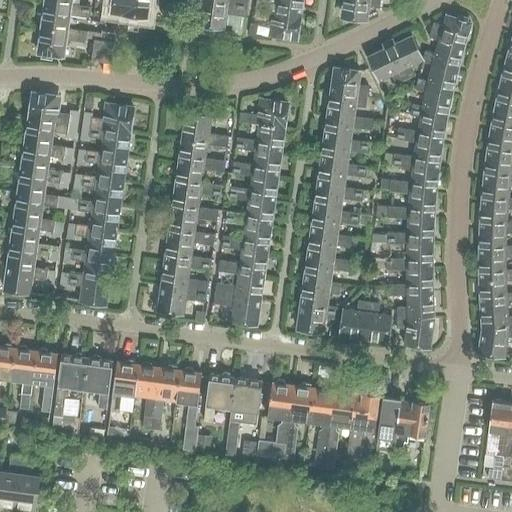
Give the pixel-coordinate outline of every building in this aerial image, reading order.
[(112,0),(111,12),(122,14),(146,17),(148,0),(112,0)] [(247,6),(202,0),(199,25),(224,29),(224,28),(225,28),(227,14),(246,17),(247,6)] [(274,0),(275,0),(274,0),(256,0),(255,8),(301,14),(302,0),(274,0)] [(380,0),(343,0),(342,14),(345,17),(359,19),(362,16),(363,13),(368,14),(370,7),(379,8),(380,0)] [(89,18),(91,7),(71,4),(71,7),(45,3),(42,28),(68,31),(68,29),(70,15),(89,18)] [(297,39),(301,14),(255,8),(254,16),(271,19),(269,31),(270,31),(277,32),(277,36),(297,39)] [(464,47),(471,23),(467,21),(468,18),(459,15),(458,19),(451,17),(450,19),(445,17),(443,25),(433,22),(429,38),(438,41),(438,40),(464,47)] [(251,23),(249,36),(256,36),(257,24),(251,23)] [(88,31),(68,29),(68,31),(42,28),(38,53),(43,53),(42,57),(51,58),(52,55),(64,56),(67,40),(86,42),(88,31)] [(113,29),(107,28),(107,29),(113,30),(114,33),(114,38),(110,63),(111,63),(116,32),(113,29)] [(114,38),(95,35),(91,60),(110,63),(114,38)] [(423,61),(423,60),(412,36),(394,44),(396,47),(391,49),(406,80),(416,75),(412,66),(423,61)] [(423,61),(424,63),(432,65),(432,64),(457,71),(464,47),(438,40),(438,41),(435,53),(425,51),(423,60),(423,61)] [(386,48),(368,57),(380,81),(392,76),(396,84),(406,80),(391,49),(387,51),(386,48)] [(511,59),(507,58),(501,82),(511,84),(511,59)] [(432,64),(432,65),(428,81),(418,78),(415,90),(425,92),(426,89),(451,95),(457,71),(432,64)] [(369,86),(359,84),(361,71),(334,68),(331,92),(368,97),(369,86)] [(511,109),(511,84),(501,82),(496,106),(511,109)] [(425,92),(423,106),(412,104),(410,116),(420,118),(421,114),(446,119),(451,95),(426,89),(425,92)] [(58,112),(60,100),(52,99),(53,95),(33,92),(29,117),(76,124),(78,111),(70,109),(69,114),(58,112)] [(354,119),(355,116),(356,106),(366,108),(368,97),(331,92),(328,115),(354,119)] [(241,112),(239,122),(259,124),(285,127),(288,102),(268,100),(267,104),(260,102),(259,103),(257,115),(241,112)] [(113,108),(105,107),(103,118),(91,116),(91,112),(83,111),(81,125),(130,132),(134,107),(113,104),(113,108)] [(511,109),(496,106),(491,130),(511,134),(511,109)] [(227,147),(229,136),(210,134),(212,117),(186,113),(183,138),(209,142),(208,144),(227,147)] [(420,118),(418,131),(398,127),(396,139),(416,142),(416,140),(442,144),(446,119),(421,114),(420,118)] [(372,130),(374,119),(355,116),(354,119),(328,115),(324,139),(351,143),(351,139),(353,127),(372,130)] [(26,142),(51,146),(53,131),(67,133),(66,137),(74,138),(74,137),(76,124),(29,117),(26,142)] [(259,124),(256,140),(237,138),(235,148),(255,151),(255,148),(281,152),(285,127),(259,124)] [(130,132),(81,125),(79,139),(87,140),(88,137),(103,139),(101,153),(127,156),(130,132)] [(511,134),(491,130),(487,155),(511,158),(511,161),(511,134)] [(205,166),(205,169),(224,172),(225,161),(206,158),(208,144),(209,142),(183,138),(179,162),(205,166)] [(348,163),(350,151),(370,154),(371,142),(351,139),(351,143),(324,139),(321,163),(347,166),(348,163)] [(415,149),(414,156),(394,153),(392,166),(412,168),(412,165),(438,168),(442,144),(416,140),(416,142),(415,149)] [(22,167),(48,170),(50,156),(63,158),(63,162),(71,163),(73,149),(51,146),(26,142),(22,167)] [(255,148),(255,151),(253,164),(233,161),(232,173),(251,176),(251,173),(278,177),(281,152),(255,148)] [(78,149),(76,164),(84,165),(85,161),(99,163),(97,177),(123,181),(127,156),(101,153),(78,149)] [(509,182),(509,185),(511,185),(511,173),(510,174),(511,161),(511,158),(487,155),(484,180),(509,182)] [(201,191),(201,194),(220,196),(222,185),(203,182),(205,169),(205,166),(179,162),(176,187),(201,191)] [(345,187),(346,175),(366,178),(368,166),(348,163),(347,166),(321,163),(318,186),(344,190),(345,187)] [(412,165),(412,168),(411,182),(390,179),(389,191),(409,193),(410,190),(435,193),(438,168),(412,165)] [(48,170),(22,167),(19,191),(44,195),(46,181),(59,182),(59,187),(67,188),(69,173),(48,170)] [(74,173),(72,189),(81,190),(81,186),(96,188),(94,201),(94,202),(120,206),(123,181),(97,177),(74,173)] [(251,173),(251,176),(249,189),(230,186),(229,197),(248,200),(248,197),(274,201),(278,177),(251,173)] [(511,197),(508,197),(509,185),(509,182),(484,180),(482,204),(507,206),(507,209),(511,209),(511,197)] [(341,214),(341,210),(343,198),(363,201),(364,190),(345,187),(344,190),(318,186),(314,210),(341,214)] [(198,215),(197,218),(217,221),(218,210),(199,207),(201,194),(201,191),(176,187),(172,212),(198,215)] [(410,190),(409,193),(408,207),(388,206),(388,218),(408,219),(408,218),(408,216),(434,218),(435,193),(410,190)] [(40,219),(42,206),(67,209),(68,198),(44,195),(19,191),(15,216),(40,219)] [(248,197),(248,200),(246,213),(226,211),(225,222),(244,225),(244,222),(271,226),(274,201),(248,197)] [(68,198),(67,209),(92,213),(90,226),(116,230),(120,206),(94,202),(94,201),(68,198)] [(511,233),(511,221),(506,221),(507,209),(507,206),(482,204),(480,229),(506,230),(506,233),(511,233)] [(338,234),(339,222),(359,225),(361,213),(341,210),(341,214),(314,210),(311,234),(337,237),(338,234)] [(194,240),(194,242),(213,245),(215,234),(196,232),(197,218),(198,215),(172,212),(169,236),(194,240)] [(60,237),(62,222),(40,219),(15,216),(12,240),(37,244),(39,230),(52,232),(52,236),(60,237)] [(408,219),(407,232),(387,232),(387,244),(407,244),(407,242),(432,242),(434,218),(408,216),(408,218),(408,219)] [(244,222),(244,225),(242,238),(223,236),(221,246),(240,249),(241,246),(267,250),(271,226),(244,222)] [(90,226),(68,223),(66,238),(74,239),(75,235),(89,237),(87,251),(113,255),(116,230),(90,226)] [(505,254),(505,257),(511,257),(511,245),(505,245),(505,236),(506,233),(506,230),(480,229),(480,254),(505,254)] [(334,261),(334,257),(336,246),(356,248),(358,237),(338,234),(337,237),(311,234),(308,257),(334,261)] [(387,244),(387,235),(373,234),(372,234),(371,242),(379,243),(387,244)] [(190,267),(210,270),(211,259),(192,256),(194,242),(194,240),(169,236),(165,261),(191,264),(190,267)] [(48,261),(56,262),(59,247),(37,244),(12,240),(8,265),(33,268),(35,255),(49,257),(48,261)] [(407,244),(406,259),(375,259),(375,270),(406,270),(405,267),(432,267),(432,242),(407,242),(407,244)] [(238,263),(219,260),(218,271),(237,274),(237,271),(264,275),(267,250),(241,246),(240,249),(238,263)] [(87,251),(65,248),(63,263),(71,264),(71,259),(85,261),(83,275),(109,279),(113,255),(87,251)] [(511,269),(505,269),(505,257),(505,254),(480,254),(480,278),(505,278),(505,281),(511,281),(511,269)] [(331,285),(331,281),(333,269),(353,272),(354,260),(334,257),(334,261),(308,257),(304,281),(331,285)] [(191,264),(165,261),(162,285),(207,292),(208,281),(189,279),(190,267),(191,264)] [(4,290),(30,293),(32,280),(45,282),(45,286),(53,287),(55,272),(33,268),(8,265),(4,290)] [(405,267),(406,270),(406,273),(406,284),(386,285),(387,296),(407,295),(407,293),(433,292),(432,267),(405,267)] [(237,271),(237,274),(235,285),(217,283),(215,293),(260,299),(264,275),(237,271)] [(68,284),(82,286),(80,301),(106,304),(109,279),(83,275),(62,272),(59,288),(67,289),(68,284)] [(506,302),(507,305),(511,304),(511,292),(506,293),(505,287),(505,281),(505,278),(480,278),(481,303),(506,302)] [(328,305),(329,292),(340,294),(341,283),(331,281),(331,285),(304,281),(301,305),(327,308),(328,305)] [(205,302),(207,292),(162,285),(158,310),(184,314),(186,299),(205,302)] [(407,293),(407,295),(407,306),(397,307),(398,318),(408,318),(408,316),(434,317),(433,292),(407,293)] [(257,324),(260,299),(215,293),(214,303),(233,306),(231,320),(231,321),(257,324)] [(358,300),(357,310),(344,308),(340,335),(364,338),(369,301),(358,300)] [(369,301),(364,338),(388,341),(392,315),(379,313),(380,303),(369,301)] [(511,329),(511,316),(508,317),(507,312),(507,305),(506,302),(481,303),(483,328),(511,329)] [(298,329),(324,332),(326,317),(336,319),(338,307),(328,305),(327,308),(301,305),(298,329)] [(408,318),(398,318),(396,328),(406,329),(406,334),(404,344),(430,348),(433,321),(434,317),(408,316),(408,318)] [(505,357),(506,347),(508,337),(511,337),(511,329),(483,328),(479,353),(505,357)] [(0,378),(11,380),(15,348),(13,347),(11,344),(6,344),(3,346),(0,345),(0,378)] [(15,348),(11,380),(23,382),(20,408),(28,409),(32,382),(36,350),(27,349),(25,346),(20,345),(17,348),(15,348)] [(36,350),(32,382),(45,384),(41,411),(50,412),(58,353),(48,352),(46,349),(41,348),(38,351),(36,350)] [(51,432),(60,433),(63,413),(66,387),(83,389),(87,357),(84,357),(81,354),(77,353),(74,355),(62,354),(51,432)] [(106,409),(113,361),(101,359),(99,356),(94,355),(91,358),(87,357),(83,389),(100,392),(97,408),(106,409)] [(133,396),(134,396),(138,364),(135,363),(133,360),(128,360),(125,362),(117,361),(110,412),(119,413),(122,395),(133,396)] [(146,398),(144,416),(153,417),(159,367),(151,366),(151,363),(143,362),(142,364),(138,364),(134,396),(146,398)] [(161,418),(163,400),(176,402),(180,370),(177,369),(177,366),(168,365),(168,368),(159,367),(153,417),(161,418)] [(180,370),(176,402),(189,404),(182,449),(191,450),(195,451),(197,434),(198,427),(194,426),(201,382),(202,372),(194,371),(191,368),(187,367),(184,370),(180,370)] [(215,407),(231,409),(235,377),(232,376),(229,373),(225,373),(222,375),(210,373),(203,421),(213,422),(215,407)] [(231,409),(225,454),(235,456),(240,418),(236,414),(237,410),(258,413),(262,380),(235,377),(231,409)] [(275,382),(273,382),(272,382),(271,392),(268,417),(282,419),(281,423),(278,425),(275,442),(259,440),(257,455),(284,458),(293,385),(285,383),(283,380),(278,380),(275,382)] [(294,460),(294,459),(298,429),(295,425),(295,421),(309,423),(314,387),(311,387),(311,384),(302,383),(302,386),(293,385),(284,458),(294,460)] [(314,387),(309,423),(323,424),(323,428),(319,430),(315,462),(325,464),(334,390),(326,389),(326,386),(318,385),(317,388),(314,387)] [(337,426),(350,428),(351,428),(355,393),(353,392),(350,389),(346,389),(342,391),(334,390),(325,464),(335,465),(339,434),(336,430),(337,426)] [(358,462),(362,430),(375,432),(378,405),(379,395),(376,395),(373,391),(369,391),(366,393),(362,393),(362,394),(355,393),(351,428),(350,428),(346,460),(358,462)] [(397,431),(401,399),(383,396),(376,450),(393,452),(395,440),(396,440),(397,431)] [(404,434),(425,436),(430,403),(427,402),(424,400),(419,399),(416,401),(413,400),(413,403),(405,402),(401,432),(397,431),(396,440),(395,440),(393,452),(393,453),(402,454),(404,434)] [(492,401),(491,411),(485,454),(495,455),(496,456),(504,457),(511,403),(503,402),(501,400),(496,399),(494,401),(492,401)] [(7,410),(5,424),(15,425),(17,411),(7,410)] [(63,413),(60,433),(74,435),(77,415),(63,413)] [(144,416),(142,428),(150,429),(151,429),(153,417),(144,416)] [(153,417),(151,429),(159,430),(161,418),(153,417)] [(108,426),(107,438),(124,441),(124,437),(125,428),(108,426)] [(90,428),(89,438),(103,439),(104,429),(90,428)] [(197,434),(195,451),(210,453),(212,436),(197,434)] [(245,440),(243,453),(256,455),(257,442),(245,440)] [(0,470),(0,508),(15,510),(22,455),(12,453),(9,471),(0,470)] [(22,455),(15,510),(28,511),(35,511),(40,476),(30,474),(33,456),(22,455)] [(503,469),(501,480),(511,481),(511,466),(510,466),(511,458),(504,457),(504,462),(503,469)] [(503,469),(489,467),(487,478),(501,480),(503,469)]
